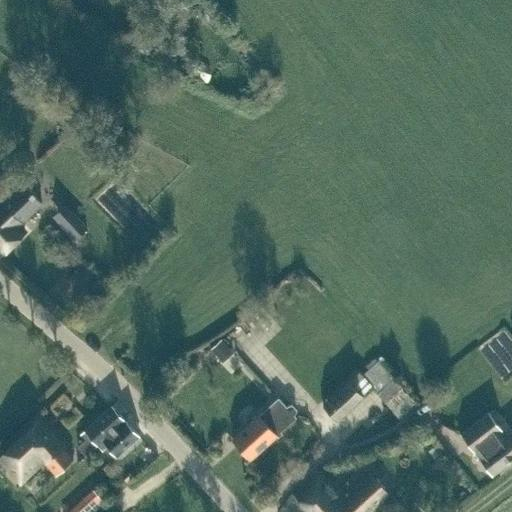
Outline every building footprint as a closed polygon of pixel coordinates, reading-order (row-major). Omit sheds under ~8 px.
[(113,237),(136,215),(104,182),(81,204),(113,237)] [(0,254),(24,231),(18,224),(41,202),(23,183),(0,204),(0,254)] [(70,211),(57,223),(73,240),(85,228),(70,211)] [(234,353),(222,340),(212,349),(211,348),(203,355),(213,366),(220,360),(223,363),(234,353)] [(336,420),(363,396),(372,388),(397,416),(413,402),(400,388),(401,387),(378,361),(362,376),(359,373),(323,406),(336,420)] [(292,405),(288,406),(286,407),(278,398),(232,439),(250,459),(276,435),(295,417),(294,415),(295,414),(296,410),(292,405)] [(93,449),(97,445),(125,420),(111,406),(80,434),(93,449)] [(511,430),(504,437),(499,430),(487,413),(459,434),(491,476),(511,459),(511,430)] [(430,435),(415,416),(403,426),(419,445),(430,435)] [(115,456),(139,436),(125,420),(97,445),(101,450),(106,446),(115,456)] [(0,456),(0,459),(20,481),(42,460),(55,474),(73,459),(38,421),(0,456)] [(437,445),(430,451),(436,458),(443,452),(437,445)] [(372,474),(367,479),(346,498),(319,469),(293,493),(310,511),(365,511),(396,485),(385,473),(377,480),(372,474)] [(93,491),(78,504),(84,511),(93,511),(103,503),(93,491)]
